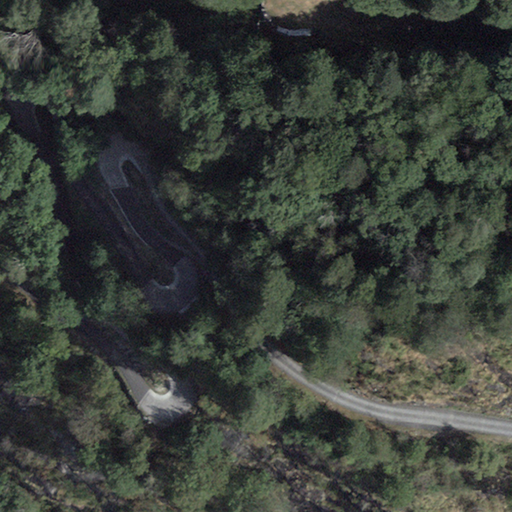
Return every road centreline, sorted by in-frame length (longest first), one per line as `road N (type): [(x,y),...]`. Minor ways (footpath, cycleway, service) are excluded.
road 1 (unclassified): [(0,250),(19,280),(110,352),(149,401),(171,407),(184,389),(175,370),(116,324),(89,287),(24,106),(40,89),(54,102),(68,174),(154,294),(173,301),(189,291),(190,280),(147,235),(117,187),(109,159),(130,145),(147,162),(163,206),(271,355),(362,409),(511,431)]
road 2 (track): [(511,149),(324,0)]
